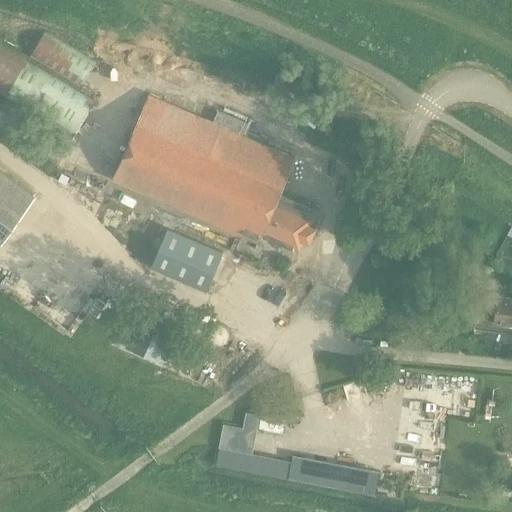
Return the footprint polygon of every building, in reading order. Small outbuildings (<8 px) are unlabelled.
[(29,58),(81,90),(96,63),(45,32),(29,58)] [(0,96),(71,139),(94,101),(0,44),(0,96)] [(309,243),(316,228),(310,225),(315,215),(277,199),(295,158),(149,96),(113,179),(258,242),(262,234),(299,251),(303,241),(309,243)] [(0,172),(0,242),(34,197),(0,172)] [(223,252),(168,228),(149,272),(204,296),(223,252)] [(511,298),(478,294),(476,307),(473,329),(511,334),(511,298)] [(138,320),(127,345),(163,360),(173,336),(138,320)] [(511,476),(500,474),(498,488),(511,489),(511,476)]
